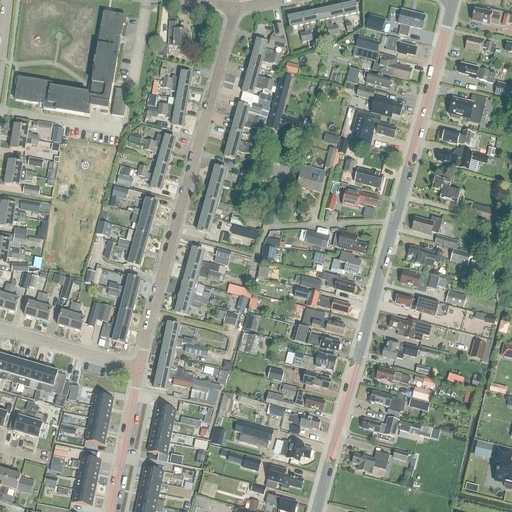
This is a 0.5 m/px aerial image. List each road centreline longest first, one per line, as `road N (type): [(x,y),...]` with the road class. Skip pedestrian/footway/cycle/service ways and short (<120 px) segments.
road 1 (residential): [(137,368),(234,8)]
road 2 (tertiary): [(317,511),(392,221)]
road 3 (tertiary): [(392,221),(452,0)]
road 4 (residential): [(108,511),(137,368)]
road 5 (residential): [(137,368),(0,328)]
road 6 (residential): [(392,221),(268,228)]
